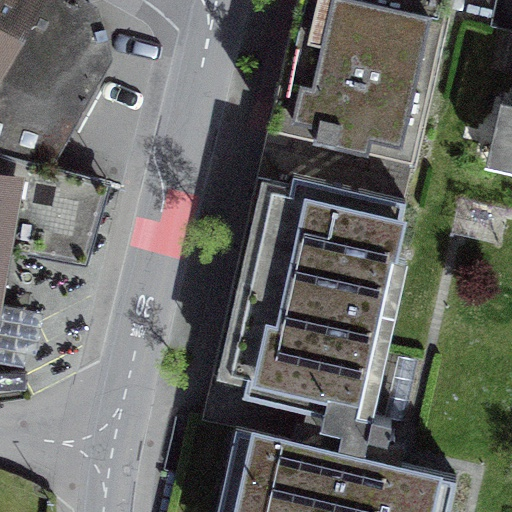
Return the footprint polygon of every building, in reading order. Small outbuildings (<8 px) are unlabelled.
[(0,0),(0,104),(71,127),(96,79),(87,73),(94,60),(77,7),(65,0),(0,0)] [(307,0),(269,163),(405,195),(451,0),(307,0)] [(38,161),(0,149),(0,220),(25,224),(25,221),(88,237),(103,182),(38,166),(38,161)] [(354,415),(405,195),(269,163),(218,383),(354,415)] [(0,362),(13,365),(25,307),(3,303),(0,321),(0,362)] [(236,423),(215,511),(446,511),(455,473),(236,423)]
